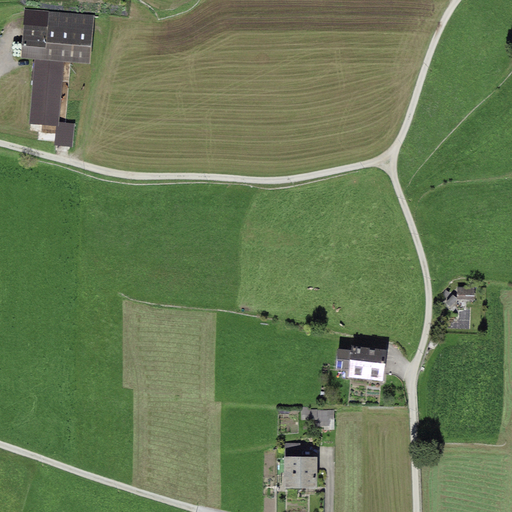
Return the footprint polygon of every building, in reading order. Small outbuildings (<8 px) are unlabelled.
[(94,15),(49,11),(48,26),(44,59),(64,61),(89,64),(94,15)] [(44,59),(48,26),(24,24),(21,57),(35,59),(44,59)] [(59,122),(64,61),(44,59),(35,59),(29,124),(56,127),(58,127),(59,122)] [(75,123),(59,122),(58,127),(56,127),(54,145),(57,145),(73,147),(75,123)] [(478,288),(459,287),(459,298),(477,298),(478,288)] [(387,349),(352,346),(352,349),(338,348),(336,370),(349,372),(349,377),(383,381),(387,349)] [(285,443),(284,457),(301,457),(301,443),(285,443)] [(301,457),(284,457),(284,488),(317,488),(318,457),(301,457)]
